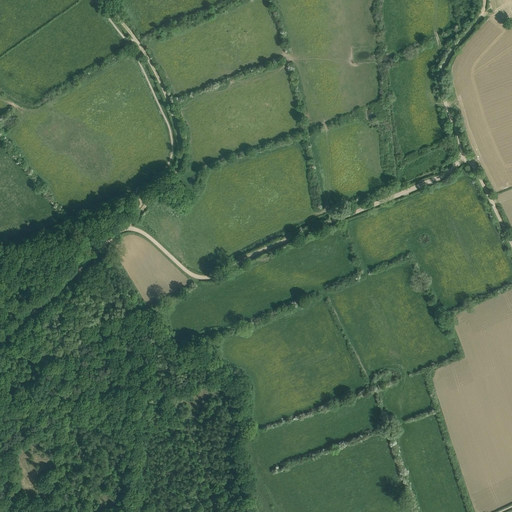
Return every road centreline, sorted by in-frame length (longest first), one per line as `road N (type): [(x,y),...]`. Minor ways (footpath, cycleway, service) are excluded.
road 1 (track): [(461,157),(440,177),(206,276),(137,229),(119,229)]
road 2 (track): [(119,229),(180,163),(181,142),(152,66),(104,0)]
road 3 (track): [(461,157),(440,78),(484,0)]
road 4 (track): [(104,245),(0,342)]
